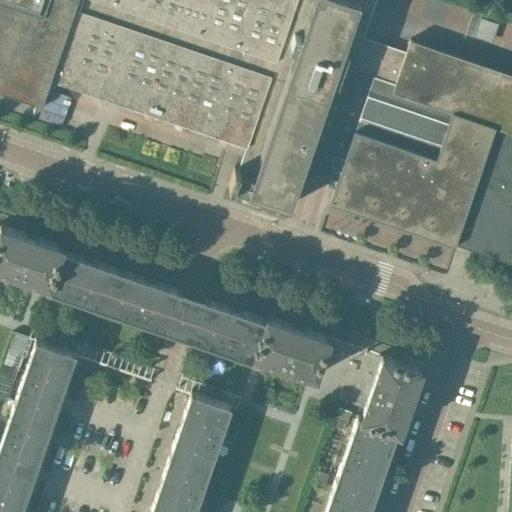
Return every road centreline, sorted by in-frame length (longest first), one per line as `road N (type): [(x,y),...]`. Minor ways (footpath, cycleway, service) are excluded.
road 1 (residential): [(216,225),(119,511)]
road 2 (residential): [(465,324),(423,310),(398,285),(216,225)]
road 3 (residential): [(216,225),(0,151)]
road 4 (residential): [(399,511),(465,324)]
